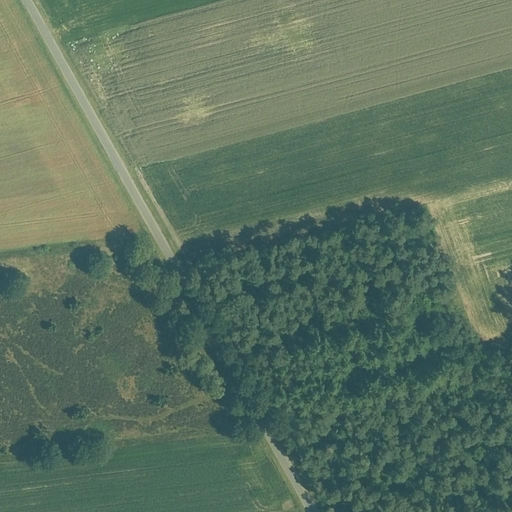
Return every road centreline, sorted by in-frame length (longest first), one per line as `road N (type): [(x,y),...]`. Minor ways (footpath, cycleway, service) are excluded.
road 1 (tertiary): [(305,511),(23,0)]
road 2 (track): [(197,315),(434,265)]
